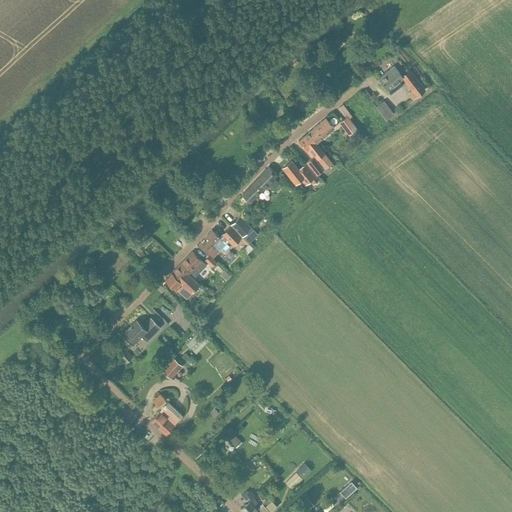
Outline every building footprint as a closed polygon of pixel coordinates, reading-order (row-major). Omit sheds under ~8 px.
[(333,41),(340,48),(351,38),(345,31),(333,41)] [(411,70),(402,76),(394,66),(378,78),(391,94),(406,83),(412,90),(409,93),(414,99),(426,90),(411,70)] [(395,114),(384,101),(376,107),(387,120),(395,114)] [(347,116),(340,123),(346,131),(343,133),(349,141),(353,138),(351,135),(358,130),(348,118),(352,115),(343,104),(340,106),(347,116)] [(335,129),(332,125),(325,118),(309,132),(318,143),(335,129)] [(309,132),(298,140),(305,148),(307,151),(311,156),(314,154),(318,158),(326,167),(333,161),(318,143),(309,132)] [(307,162),(318,175),(319,173),(324,178),(326,176),(328,174),(324,169),(314,156),(307,162)] [(291,161),(283,167),(296,182),(301,178),(306,184),(310,181),(312,184),(318,179),(305,164),(298,170),(291,161)] [(242,194),(250,202),(266,185),(270,189),(277,181),(274,178),(277,174),(268,166),(242,194)] [(185,210),(181,214),(177,217),(182,223),(190,215),(185,210)] [(231,224),(242,234),(241,235),(249,243),(258,233),(251,226),(250,227),(239,216),(231,224)] [(145,230),(147,231),(151,235),(155,229),(152,226),(150,224),(145,230)] [(223,233),(230,240),(234,244),(241,237),(230,226),(223,233)] [(199,243),(206,250),(214,257),(219,251),(212,245),(220,237),(212,229),(199,243)] [(192,251),(179,265),(199,285),(200,284),(194,278),(206,265),(199,258),(192,251)] [(209,254),(204,259),(211,266),(216,261),(209,254)] [(145,257),(139,264),(147,270),(152,263),(145,257)] [(178,289),(187,298),(199,285),(179,265),(165,279),(175,288),(181,282),(183,284),(178,289)] [(224,269),(220,274),(225,279),(226,279),(230,275),(224,269)] [(68,288),(64,291),(69,296),(73,292),(68,288)] [(122,333),(129,340),(132,344),(141,335),(146,340),(160,326),(151,317),(143,325),(137,318),(122,333)] [(199,331),(186,344),(196,353),(208,341),(209,340),(199,331)] [(125,350),(120,355),(126,362),(132,356),(125,350)] [(170,377),(181,365),(173,358),(162,371),(170,377)] [(220,358),(215,363),(220,368),(225,363),(220,358)] [(159,393),(153,401),(158,406),(165,398),(159,393)] [(157,413),(151,420),(165,434),(172,427),(183,416),(168,402),(157,413)] [(214,407),(209,411),(214,416),(219,412),(214,407)] [(234,434),(229,439),(236,446),(241,442),(234,434)] [(305,462),(296,470),(303,478),(312,470),(305,462)] [(286,482),(292,488),(302,478),(296,472),(286,482)] [(345,498),(357,488),(351,481),(340,492),(345,498)] [(251,500),(240,509),(243,511),(255,511),(258,510),(257,508),(255,506),(258,503),(253,498),(255,497),(250,490),(248,491),(248,492),(246,493),(249,497),(251,500)] [(258,510),(255,511),(269,511),(265,506),(267,504),(271,501),(269,498),(266,500),(257,508),(258,510)]
